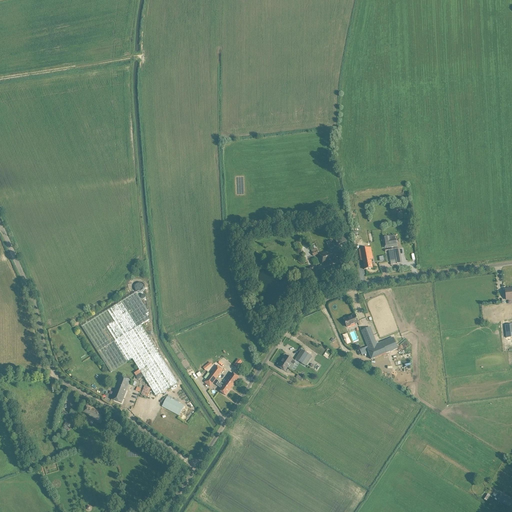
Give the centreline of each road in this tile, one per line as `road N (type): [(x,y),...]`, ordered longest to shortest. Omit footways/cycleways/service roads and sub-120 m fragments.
road 1 (unclassified): [(196,466),(307,307),(376,280),(511,264)]
road 2 (unclassified): [(196,466),(57,375),(0,223)]
